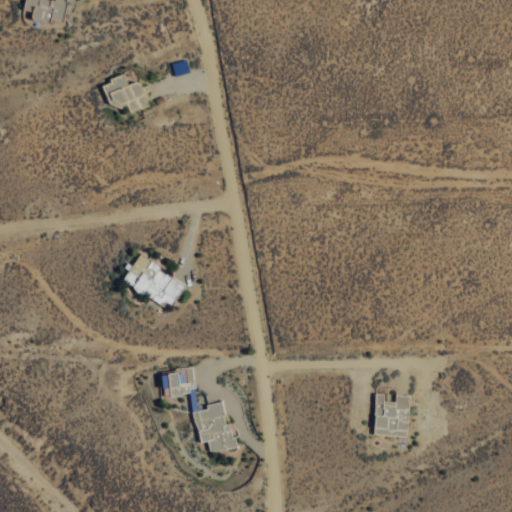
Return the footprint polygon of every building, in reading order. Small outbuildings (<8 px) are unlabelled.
[(66,0),(24,0),(23,9),(32,10),(31,17),(63,22),(66,0)] [(122,279),(167,308),(184,282),(139,254),(122,279)] [(163,394),(194,393),(193,367),(175,368),(175,373),(162,374),(163,394)] [(409,395),(395,394),(395,401),(383,401),(384,393),(375,392),(374,434),(407,436),(409,395)] [(232,447),(224,401),(205,404),(206,408),(193,411),(198,442),(207,440),(209,451),(232,447)]
